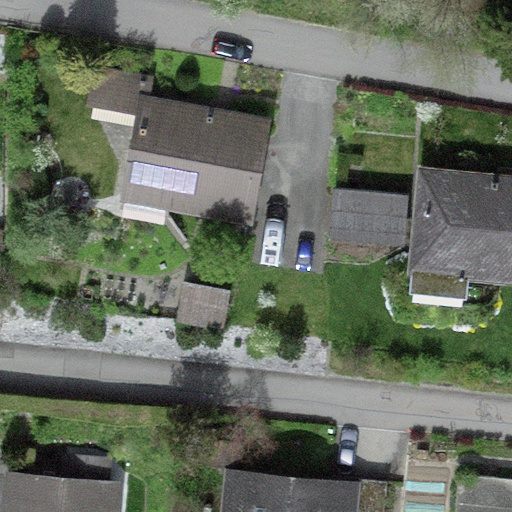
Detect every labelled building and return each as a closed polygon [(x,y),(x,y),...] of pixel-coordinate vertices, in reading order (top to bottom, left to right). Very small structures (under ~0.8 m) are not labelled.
[(102,63),(95,94),(130,102),(137,71),(102,63)] [(134,94),(117,197),(244,218),(261,116),(134,94)] [(511,175),(414,166),(404,263),(511,272),(511,175)] [(105,511),(109,477),(0,467),(0,511),(105,511)] [(222,467),(216,511),(345,511),(349,480),(222,467)]
